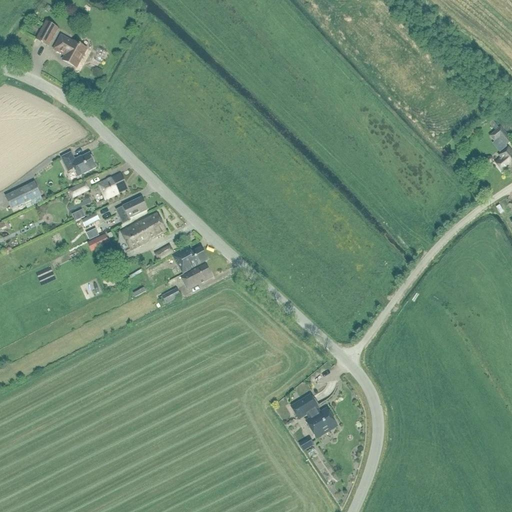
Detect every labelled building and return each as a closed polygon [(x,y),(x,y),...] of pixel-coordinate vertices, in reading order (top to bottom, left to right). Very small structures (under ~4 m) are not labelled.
[(48,47),(56,32),(58,29),(46,23),(44,26),(36,40),(48,47)] [(72,43),(61,37),(54,50),(65,56),(63,61),(76,69),(86,50),(73,42),(72,43)] [(490,136),(495,142),(499,138),(506,146),(511,141),(500,127),(490,136)] [(471,139),(479,132),(477,129),(468,135),(471,139)] [(511,152),(508,148),(499,155),(501,158),(495,163),(503,171),(509,167),(511,171),(511,152)] [(56,152),(46,157),(48,161),(58,156),(56,152)] [(77,177),(96,168),(89,153),(75,160),(71,153),(62,158),(69,173),(74,170),(77,177)] [(120,174),(98,185),(106,200),(128,190),(120,174)] [(34,183),(5,197),(11,211),(24,204),(27,209),(43,202),(40,197),(41,196),(34,183)] [(85,183),(70,190),(73,197),(89,190),(85,183)] [(142,199),(117,211),(119,216),(106,222),(110,229),(123,223),(123,224),(130,221),(129,219),(147,211),(142,199)] [(104,216),(109,213),(108,210),(119,205),(117,200),(101,207),(104,216)] [(84,206),(76,211),(80,218),(88,213),(84,206)] [(82,221),(85,228),(100,221),(96,214),(82,221)] [(156,214),(122,233),(131,251),(148,242),(147,239),(154,236),(155,238),(166,232),(156,214)] [(59,230),(49,233),(51,240),(61,238),(59,230)] [(90,241),(90,242),(87,244),(91,252),(94,250),(110,243),(105,234),(90,241)] [(186,251),(173,257),(178,267),(179,267),(183,274),(207,260),(201,249),(188,255),(186,251)] [(205,264),(181,277),(188,290),(212,278),(205,264)] [(144,266),(133,272),(138,282),(149,277),(144,266)] [(112,285),(126,279),(123,271),(108,277),(112,285)] [(143,289),(133,294),(135,298),(145,293),(143,289)] [(177,289),(162,296),(166,304),(180,296),(177,289)] [(307,415),(310,420),(320,414),(310,396),(291,408),(298,420),(307,415)] [(326,410),(320,414),(310,420),(306,422),(316,439),(336,427),(326,410)] [(309,443),(314,452),(322,448),(317,439),(309,443)]
